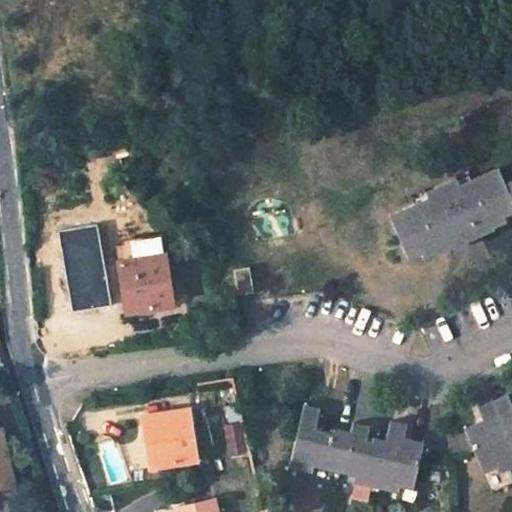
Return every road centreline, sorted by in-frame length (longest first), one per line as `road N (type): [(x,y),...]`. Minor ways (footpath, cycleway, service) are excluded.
road 1 (residential): [(511,336),(425,374),(315,335),(36,385)]
road 2 (unclassified): [(0,129),(36,385)]
road 3 (unclassified): [(36,385),(73,511)]
